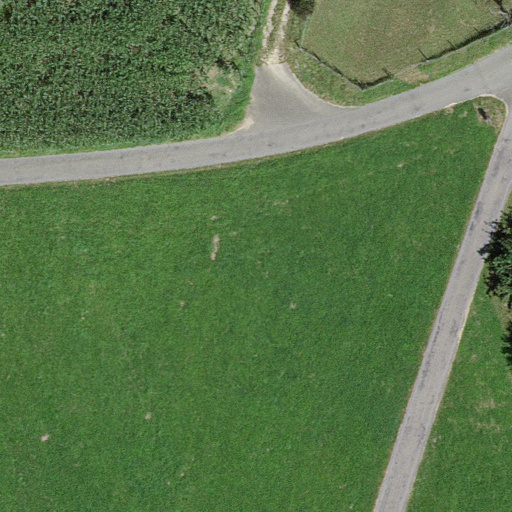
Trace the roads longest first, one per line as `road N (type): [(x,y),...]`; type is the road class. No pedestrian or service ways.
road 1 (residential): [(511,56),(417,101),(254,141),(0,171)]
road 2 (residential): [(511,130),(471,210),(378,511)]
